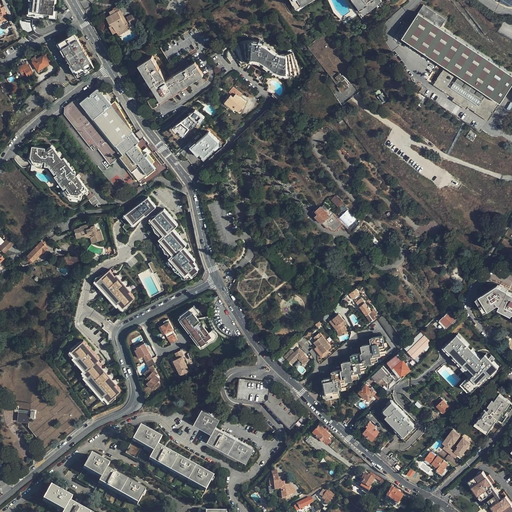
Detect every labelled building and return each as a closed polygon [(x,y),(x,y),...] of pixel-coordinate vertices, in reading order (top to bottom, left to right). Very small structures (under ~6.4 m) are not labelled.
[(27,0),(27,6),(26,6),(25,13),(54,16),(55,9),(52,8),(51,12),(30,9),(31,0),(27,0)] [(31,0),(30,9),(51,12),(52,8),(52,0),(31,0)] [(296,0),(298,3),(303,0),(357,0),(364,10),(378,0),(296,0)] [(114,31),(126,25),(119,12),(108,19),(112,27),(110,28),(113,32),(114,31)] [(490,120),(511,84),(511,71),(418,13),(410,25),(406,23),(398,35),(452,69),(447,76),(448,76),(451,73),(455,75),(451,80),(441,74),(436,83),(449,91),(447,93),(490,120)] [(126,21),(130,27),(135,25),(135,26),(137,26),(132,17),(126,21)] [(23,31),(32,31),(32,18),(23,18),(23,31)] [(126,25),(114,31),(116,34),(128,28),(126,25)] [(321,65),(339,50),(324,29),(305,43),(321,65)] [(94,64),(74,31),(56,42),(60,48),(58,49),(71,70),(73,69),(78,79),(85,75),(85,74),(83,71),(94,64)] [(238,42),(236,45),(248,43),(250,43),(263,44),(267,46),(273,49),(278,54),(280,55),(284,57),(286,57),(289,57),(294,56),(295,56),(296,76),(298,76),(296,56),(296,54),(287,56),(284,55),(279,52),(274,49),(268,45),(256,42),(247,41),(244,41),(238,42)] [(248,43),(236,45),(227,48),(229,53),(233,64),(240,62),(245,61),(251,60),(255,60),(264,65),(267,67),(266,70),(272,74),(284,78),(285,76),(292,76),(296,76),(295,56),(294,56),(289,57),(286,57),(284,57),(280,55),(278,54),(273,49),(267,46),(263,44),(250,43),(248,43)] [(353,69),(339,50),(321,65),(339,90),(347,84),(342,78),(353,69)] [(47,52),(43,55),(48,63),(53,60),(47,52)] [(48,63),(43,55),(37,59),(32,62),(38,70),(48,63)] [(152,55),(139,62),(161,98),(200,75),(203,74),(195,61),(180,70),(178,68),(169,73),(170,76),(166,78),(160,67),(159,67),(157,64),(157,63),(152,55)] [(25,62),(17,67),(20,71),(23,70),(27,76),(32,73),(25,62)] [(161,98),(139,62),(127,70),(133,79),(136,77),(141,79),(142,82),(154,102),(161,98)] [(276,99),(279,92),(273,90),(274,87),(268,84),(269,82),(262,79),(263,77),(256,74),(257,72),(251,69),(251,68),(245,66),(243,71),(249,73),(248,76),(254,78),(253,80),(260,83),(260,85),(266,88),(265,91),(272,94),(270,97),(276,99)] [(136,77),(133,79),(150,109),(156,106),(154,102),(142,82),(141,79),(136,77)] [(233,91),(226,99),(239,110),(246,101),(239,96),(241,95),(232,87),(230,89),(233,91)] [(87,112),(107,96),(102,90),(101,90),(100,88),(99,88),(98,88),(97,88),(91,93),(91,94),(91,95),(90,95),(89,95),(88,95),(80,101),(80,102),(87,112)] [(419,103),(424,97),(416,92),(412,99),(419,103)] [(112,103),(107,96),(87,112),(93,119),(95,117),(111,104),(112,103)] [(124,160),(139,147),(136,144),(140,141),(111,104),(95,117),(124,153),(120,156),(124,160)] [(175,122),(185,130),(192,121),(182,113),(175,122)] [(216,134),(220,130),(212,123),(209,126),(216,134)] [(474,141),(478,134),(471,130),(466,136),(474,141)] [(220,141),(205,131),(197,142),(208,149),(211,144),(214,145),(215,144),(217,145),(220,141)] [(61,160),(52,148),(49,150),(46,150),(46,151),(44,150),(44,149),(32,147),(31,151),(29,152),(28,157),(33,161),(36,161),(36,162),(42,163),(46,164),(46,162),(51,163),(57,171),(56,172),(58,174),(67,185),(69,187),(67,189),(74,197),(80,198),(83,199),(84,194),(91,189),(81,177),(83,175),(81,173),(78,175),(76,173),(78,171),(76,169),(74,171),(64,158),(61,160)] [(144,154),(139,147),(124,160),(140,181),(156,168),(152,164),(154,163),(154,161),(148,153),(146,153),(144,154)] [(196,148),(192,152),(197,156),(200,152),(196,148)] [(33,161),(28,157),(27,159),(31,162),(36,163),(35,165),(42,166),(42,163),(36,162),(36,161),(33,161)] [(46,162),(46,164),(46,166),(49,166),(54,173),(56,172),(57,171),(51,163),(46,162)] [(65,187),(67,185),(58,174),(56,176),(65,187)] [(74,197),(67,189),(65,190),(73,200),(79,201),(80,198),(74,197)] [(147,199),(126,216),(134,225),(145,216),(146,217),(156,209),(147,199)] [(329,207),(326,209),(334,219),(337,216),(329,207)] [(334,219),(326,209),(318,216),(329,227),(330,227),(336,221),(339,225),(342,223),(337,216),(334,219)] [(347,209),(339,218),(349,227),(357,218),(347,209)] [(177,227),(164,212),(153,221),(167,237),(162,241),(176,257),(172,260),(186,276),(189,273),(192,277),(198,272),(195,268),(197,267),(194,264),(195,263),(183,250),(187,247),(173,231),(177,227)] [(336,221),(330,227),(334,232),(336,231),(338,234),(341,234),(348,229),(342,223),(339,225),(336,221)] [(98,232),(95,222),(89,224),(88,223),(80,226),(81,227),(75,229),(77,237),(83,235),(92,237),(94,243),(104,240),(101,231),(98,232)] [(10,237),(0,246),(5,251),(14,242),(10,237)] [(33,260),(43,250),(44,251),(48,247),(47,246),(48,245),(45,241),(43,242),(42,241),(31,252),(28,255),(33,260)] [(70,256),(68,265),(77,268),(80,259),(70,256)] [(116,274),(111,267),(98,278),(117,301),(119,299),(123,304),(134,296),(129,290),(130,288),(117,273),(116,274)] [(356,288),(349,293),(353,299),(360,294),(356,288)] [(511,298),(505,295),(505,294),(496,289),(474,302),(484,316),(497,307),(499,308),(497,312),(510,319),(511,317),(511,298)] [(360,305),(366,301),(363,297),(356,301),(359,306),(360,305)] [(376,317),(366,301),(360,305),(370,320),(376,317)] [(198,311),(196,307),(192,309),(190,305),(179,312),(200,346),(211,339),(209,336),(213,334),(210,329),(204,333),(202,334),(191,316),(192,315),(198,311)] [(370,320),(360,305),(359,306),(356,308),(366,323),(370,320)] [(445,330),(457,319),(450,311),(444,317),(442,315),(437,320),(445,330)] [(200,346),(179,312),(177,314),(198,347),(200,346)] [(344,325),(343,324),(342,322),(343,320),(338,314),(330,321),(337,330),(340,336),(348,333),(344,325)] [(400,349),(405,344),(383,314),(378,319),(400,349)] [(195,319),(192,315),(191,316),(202,334),(204,333),(195,319)] [(161,321),(160,319),(152,324),(162,343),(168,340),(165,336),(164,333),(161,334),(157,326),(163,324),(161,321)] [(163,324),(157,326),(161,334),(164,333),(165,336),(170,333),(169,331),(170,330),(171,329),(166,319),(161,321),(163,324)] [(331,347),(320,332),(314,337),(316,339),(313,342),(322,353),(331,347)] [(176,340),(172,333),(170,333),(165,336),(168,340),(169,343),(176,340)] [(408,351),(423,337),(420,334),(419,333),(404,347),(408,351)] [(472,376),(479,382),(483,377),(484,378),(489,373),(491,375),(500,366),(487,352),(482,357),(459,333),(447,345),(475,373),(472,376)] [(425,335),(423,337),(408,351),(415,358),(429,344),(432,347),(434,345),(425,335)] [(303,344),(307,340),(303,336),(298,342),(307,352),(309,350),(303,344)] [(366,369),(365,363),(376,360),(376,354),(384,353),(382,336),(381,336),(371,338),(372,343),(361,345),(363,353),(351,355),(352,360),(342,362),(343,369),(340,370),(332,371),(333,377),(323,379),(323,382),(316,384),(317,391),(325,390),(326,397),(338,395),(336,388),(346,386),(345,380),(357,377),(356,371),(366,369)] [(107,396),(109,400),(122,388),(116,382),(118,380),(99,358),(102,356),(85,337),(70,349),(75,353),(73,354),(85,368),(83,369),(86,373),(85,374),(104,397),(107,396)] [(145,361),(151,358),(142,341),(134,346),(135,348),(136,347),(140,355),(142,355),(145,361)] [(310,360),(304,355),(305,354),(300,348),(295,353),(291,350),(284,356),(292,364),(297,358),(305,365),(310,360)] [(184,374),(177,360),(178,359),(175,353),(169,356),(172,362),(168,364),(175,378),(184,374)] [(402,374),(404,377),(408,374),(411,370),(397,353),(387,362),(399,377),(402,374)] [(154,364),(151,358),(145,361),(148,367),(152,365),(154,364)] [(157,379),(153,375),(150,372),(153,370),(154,369),(152,365),(148,367),(149,369),(146,371),(145,370),(142,373),(145,377),(148,379),(146,381),(152,387),(154,388),(158,384),(156,381),(157,379)] [(378,381),(386,373),(381,368),(372,376),(378,381)] [(84,417),(50,374),(17,401),(17,402),(16,411),(20,411),(19,422),(29,423),(29,426),(46,447),(84,417)] [(309,417),(286,394),(283,391),(281,390),(280,389),(279,389),(278,388),(274,388),(272,386),(270,385),(270,382),(239,379),(237,395),(265,398),(267,401),(270,403),(268,405),(294,432),(309,417)] [(210,403),(218,388),(203,380),(195,394),(210,403)] [(376,390),(372,386),(370,388),(365,384),(360,390),(368,398),(373,393),(376,390)] [(360,390),(357,388),(353,392),(367,406),(376,397),(373,393),(368,398),(360,390)] [(382,396),(376,390),(373,393),(378,399),(382,396)] [(500,419),(511,403),(498,394),(487,410),(484,408),(475,421),(489,430),(498,418),(500,419)] [(405,434),(414,424),(407,416),(408,415),(392,399),(383,408),(388,413),(386,415),(405,434)] [(438,405),(444,412),(450,407),(443,400),(438,405)] [(254,448),(215,426),(220,418),(202,409),(195,421),(213,431),(209,439),(248,460),(254,448)] [(341,423),(345,426),(349,421),(346,418),(341,423)] [(380,430),(375,425),(376,424),(371,420),(367,424),(369,426),(364,431),(372,439),(380,430)] [(327,443),(333,437),(319,423),(313,430),(327,443)] [(213,477),(157,445),(161,438),(140,426),(132,441),(152,452),(148,460),(205,491),(213,477)] [(461,456),(471,444),(454,429),(444,441),(446,444),(443,447),(456,457),(459,454),(461,456)] [(448,464),(444,460),(437,455),(436,457),(430,452),(425,458),(432,464),(431,465),(441,473),(448,464)] [(145,490),(106,469),(109,465),(91,455),(82,470),(100,480),(98,484),(137,505),(145,490)] [(481,471),(477,467),(467,476),(471,481),(470,482),(477,489),(478,488),(482,493),(489,486),(492,483),(491,481),(481,471)] [(483,469),(481,471),(491,481),(493,479),(483,469)] [(384,486),(387,482),(371,471),(369,474),(374,478),(380,481),(379,482),(384,486)] [(368,488),(374,479),(364,473),(362,478),(364,479),(360,484),(368,488)] [(273,475),(274,490),(281,490),(281,496),(295,495),(294,484),(285,484),(284,481),(279,482),(278,475),(273,475)] [(471,481),(467,476),(463,480),(467,485),(466,485),(473,493),(474,492),(478,497),(482,493),(478,488),(477,489),(470,482),(471,481)] [(497,487),(495,485),(491,489),(488,492),(493,497),(492,498),(499,505),(500,504),(504,509),(511,501),(511,497),(503,488),(500,491),(497,487)] [(85,511),(69,503),(71,499),(50,487),(42,502),(60,511),(85,511)] [(397,505),(403,497),(391,488),(385,496),(397,505)] [(323,503),(326,505),(334,495),(327,491),(321,499),(325,501),(323,503)] [(493,497),(488,492),(484,496),(489,501),(487,503),(493,510),(495,508),(499,511),(500,511),(504,509),(500,504),(499,505),(492,498),(493,497)] [(312,501),(310,497),(297,505),(299,510),(308,505),(308,504),(312,501)]
